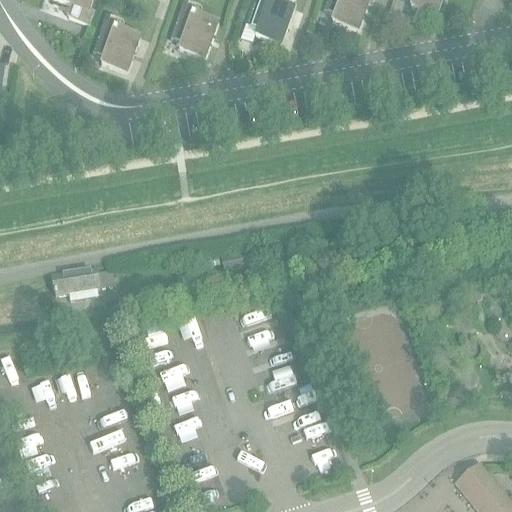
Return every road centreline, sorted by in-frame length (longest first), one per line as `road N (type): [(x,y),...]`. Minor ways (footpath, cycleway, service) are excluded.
road 1 (unclassified): [(511,196),(388,201),(0,275)]
road 2 (unclassified): [(349,511),(385,498),(431,457),(475,437),(511,440)]
